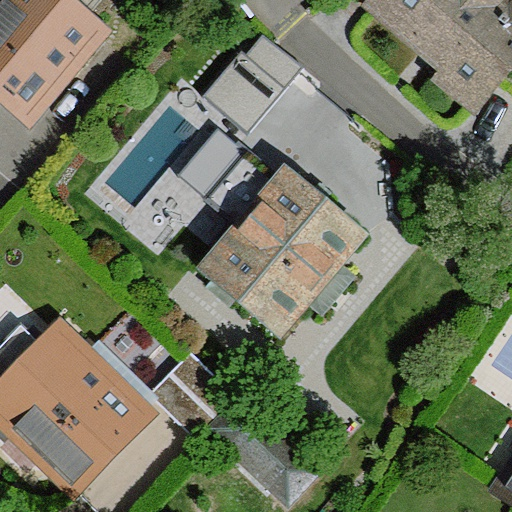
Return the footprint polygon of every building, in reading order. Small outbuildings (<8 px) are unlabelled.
[(55,0),(8,0),(0,10),(0,93),(5,98),(28,117),(97,35),(87,26),(55,0)] [(55,0),(87,26),(108,0),(55,0)] [(511,0),(385,0),(377,10),(481,98),(511,61),(511,0)] [(257,125),(310,62),(267,26),(214,89),(257,125)] [(239,237),(268,202),(232,172),(202,207),(239,237)] [(239,237),(206,276),(281,338),(366,238),(291,175),(268,202),(239,237)] [(0,388),(6,395),(49,351),(23,325),(0,348),(0,388)] [(143,418),(61,337),(49,351),(6,395),(0,401),(0,414),(76,488),(143,418)] [(199,445),(241,400),(193,355),(150,398),(199,445)] [(319,473),(243,402),(214,432),(291,504),(319,473)]
